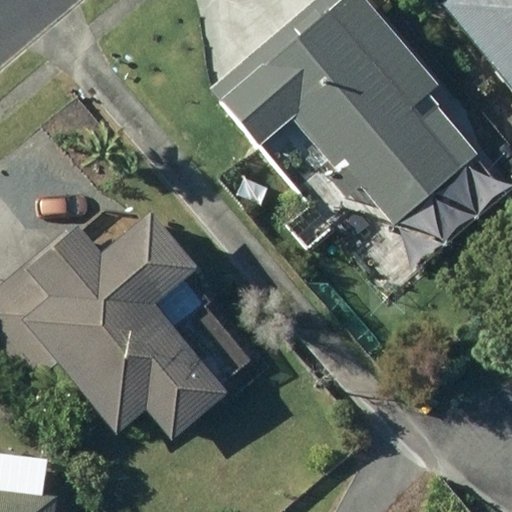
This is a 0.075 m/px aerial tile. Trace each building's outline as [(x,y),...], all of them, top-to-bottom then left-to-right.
[(337,168),(327,177),(342,194),(357,180),(391,220),(473,149),(420,88),(432,77),(364,0),(305,0),(208,86),(255,140),(287,111),(337,168)] [(511,0),(439,0),(511,87),(511,0)] [(221,389),(146,298),(189,262),(143,206),(93,248),(71,221),(0,279),(0,347),(26,379),(53,358),(111,428),(141,403),(167,434),(221,389)] [(364,258),(382,279),(404,260),(386,240),(364,258)] [(0,511),(48,511),(51,493),(0,486),(0,511)]
